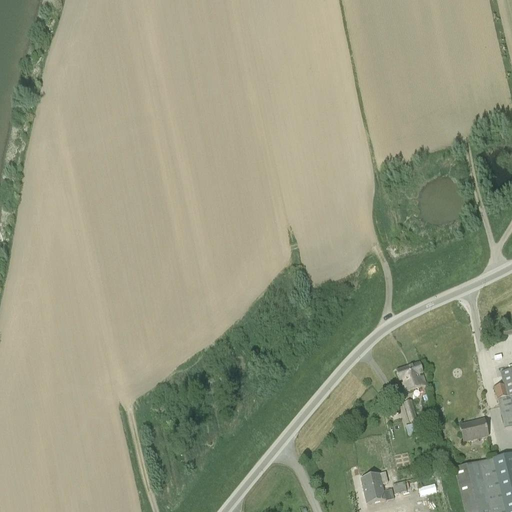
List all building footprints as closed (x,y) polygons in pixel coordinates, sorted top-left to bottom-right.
[(503,338),(511,335),(511,330),(511,329),(501,331),(503,338)] [(408,368),(396,371),(399,382),(402,381),(406,393),(424,387),(421,374),(423,374),(420,364),(408,368)] [(503,387),(494,389),(504,429),(511,427),(511,371),(500,375),(503,387)] [(410,423),(416,421),(411,402),(404,404),(410,423)] [(463,444),(488,438),(484,421),(459,427),(463,444)] [(423,435),(420,425),(405,429),(408,439),(423,435)] [(463,511),(504,511),(492,461),(454,470),(463,511)] [(440,474),(434,475),(437,485),(443,483),(440,474)] [(379,476),(361,480),(367,506),(385,502),(386,503),(393,501),(391,492),(383,493),(382,486),(387,485),(385,475),(379,476)] [(394,495),(406,492),(404,483),(392,486),(394,495)] [(410,511),(408,503),(377,511),(410,511)]
